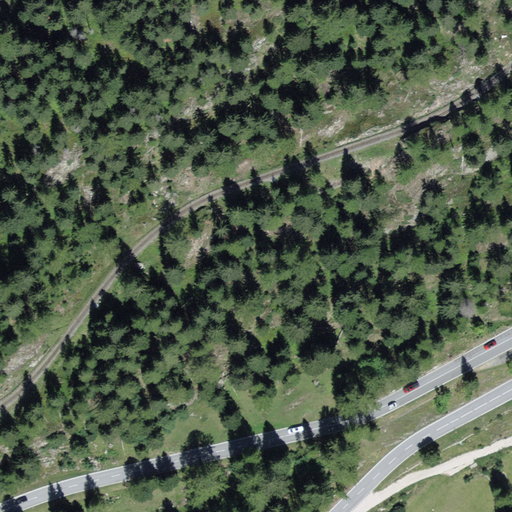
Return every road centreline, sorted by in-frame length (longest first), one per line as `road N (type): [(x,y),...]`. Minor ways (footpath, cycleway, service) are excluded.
road 1 (primary): [(0,511),(85,482),(353,419),(511,337)]
road 2 (primary): [(511,389),(411,444),(338,511)]
